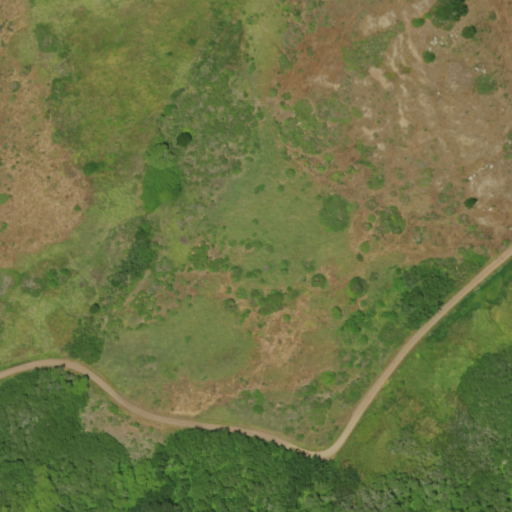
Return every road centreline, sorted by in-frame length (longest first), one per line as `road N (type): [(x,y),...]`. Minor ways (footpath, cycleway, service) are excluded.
road 1 (track): [(331,459),(246,433),(150,422),(85,368),(37,358),(0,369)]
road 2 (track): [(511,248),(447,307),(331,459)]
